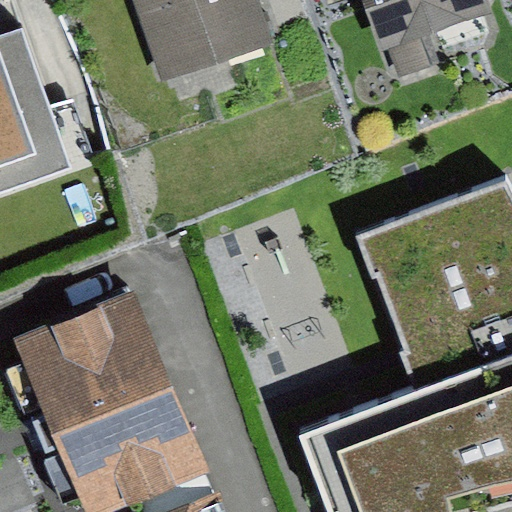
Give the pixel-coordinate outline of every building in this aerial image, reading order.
[(258,0),(133,0),(161,85),(274,48),(258,0)] [(363,0),(383,58),(494,22),(486,0),(363,0)] [(0,196),(69,174),(22,31),(0,38),(0,196)] [(511,200),(505,189),(361,239),(419,397),(303,445),(331,511),(508,511),(511,511),(511,200)] [(129,297),(13,346),(82,511),(122,511),(146,502),(205,478),(129,297)] [(149,511),(219,511),(205,478),(146,502),(149,511)]
